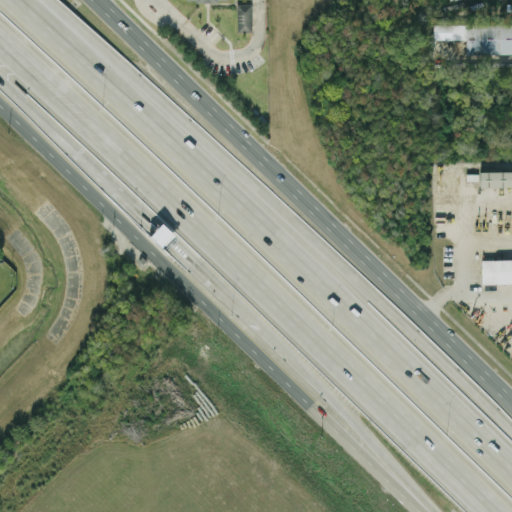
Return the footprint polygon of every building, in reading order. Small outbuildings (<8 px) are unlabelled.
[(251,3),(236,3),(237,32),(251,31),(251,3)] [(466,54),(511,53),(511,23),(433,24),(433,39),(466,39),(466,54)] [(511,170),(479,171),(480,187),(511,186),(511,170)] [(163,247),(175,234),(162,223),(150,235),(163,247)] [(511,258),(481,259),(481,283),(511,282),(511,258)]
